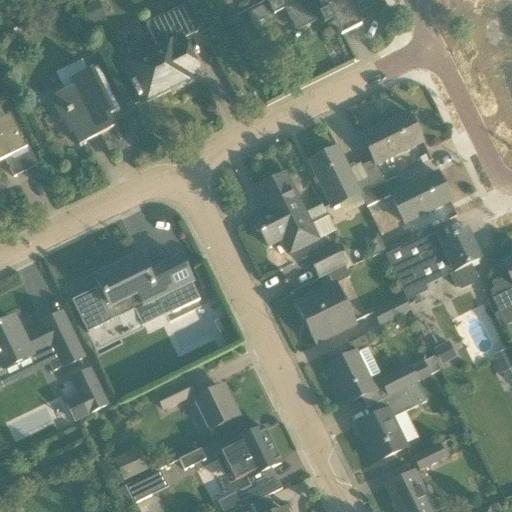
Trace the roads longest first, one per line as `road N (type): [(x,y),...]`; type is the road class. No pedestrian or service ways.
road 1 (residential): [(347,511),(179,171)]
road 2 (residential): [(179,171),(428,46)]
road 3 (residential): [(0,258),(179,171)]
road 4 (residential): [(428,46),(495,183),(511,199)]
